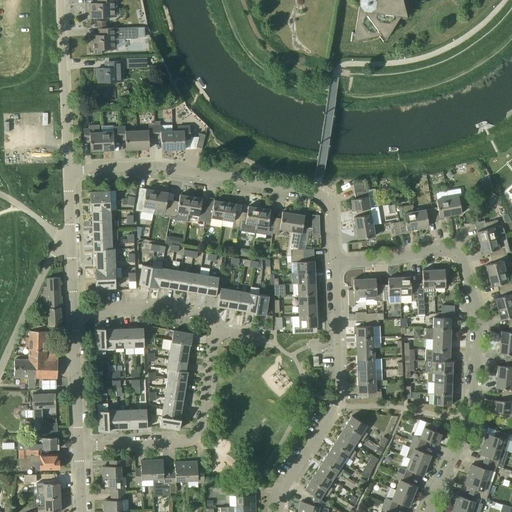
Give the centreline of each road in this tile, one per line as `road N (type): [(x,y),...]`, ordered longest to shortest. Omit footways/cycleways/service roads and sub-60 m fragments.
road 1 (residential): [(428,511),(472,417),(478,320),(463,261),(448,250),(334,263)]
road 2 (residential): [(77,441),(194,438),(217,330),(207,315),(180,309),(74,311)]
road 3 (residential): [(334,263),(330,203),(315,192),(156,164),(69,169)]
road 4 (residential): [(279,511),(287,481),(340,391),(334,263)]
road 5 (residential): [(69,169),(61,0)]
road 6 (residential): [(0,370),(61,241),(71,240)]
road 7 (residential): [(77,441),(74,311)]
